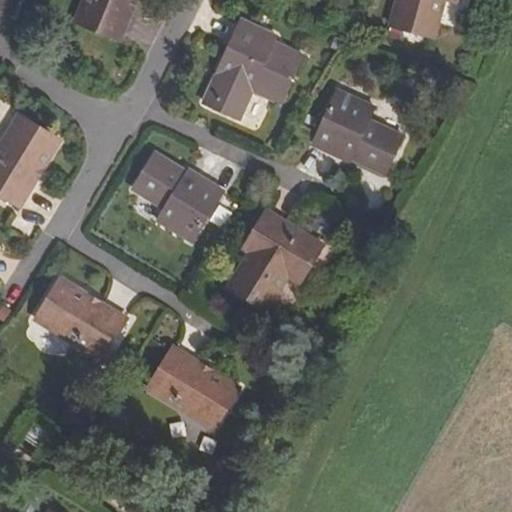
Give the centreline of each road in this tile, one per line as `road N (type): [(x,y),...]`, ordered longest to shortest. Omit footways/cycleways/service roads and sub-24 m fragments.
road 1 (unknown): [(136,102),(327,203)]
road 2 (residential): [(120,135),(188,0)]
road 3 (residential): [(57,235),(177,308)]
road 4 (residential): [(120,135),(15,72)]
